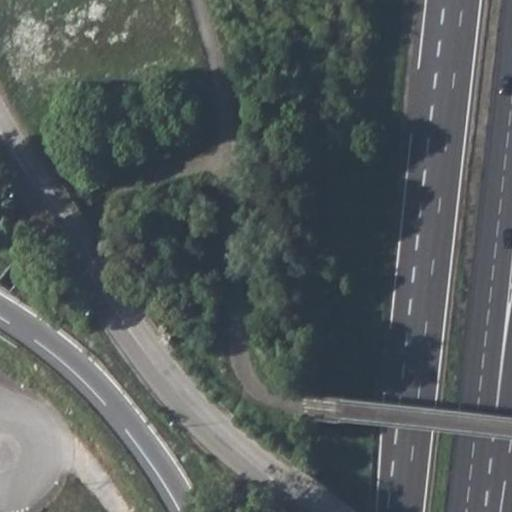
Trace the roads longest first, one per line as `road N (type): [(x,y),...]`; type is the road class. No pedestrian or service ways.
road 1 (unclassified): [(334,511),(189,389),(135,324),(0,118)]
road 2 (motorway): [(462,0),(406,511)]
road 3 (unclassified): [(0,154),(71,269),(156,383),(306,511)]
road 4 (motorway): [(476,449),(511,103)]
road 5 (motorway): [(0,304),(63,345),(118,403),(190,511)]
